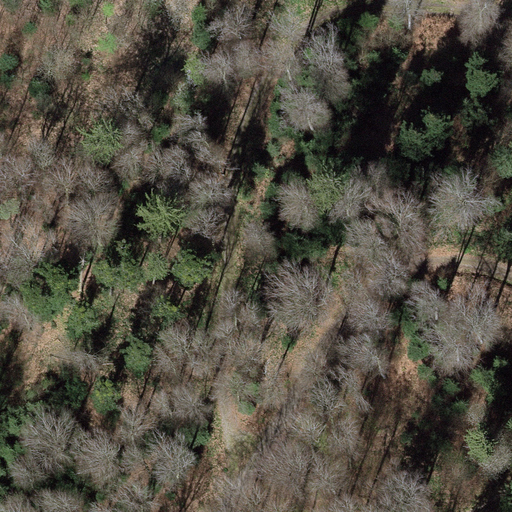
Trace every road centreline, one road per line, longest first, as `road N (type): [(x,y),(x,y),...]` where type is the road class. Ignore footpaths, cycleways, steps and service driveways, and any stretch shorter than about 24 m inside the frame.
road 1 (track): [(511,268),(435,256),(404,264),(357,297),(226,511)]
road 2 (track): [(274,432),(216,408),(195,414),(107,511)]
